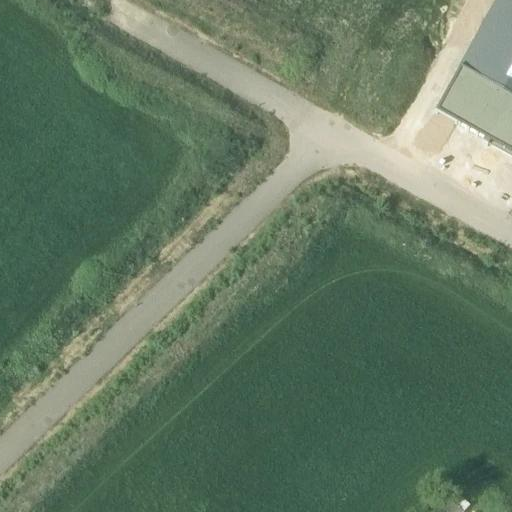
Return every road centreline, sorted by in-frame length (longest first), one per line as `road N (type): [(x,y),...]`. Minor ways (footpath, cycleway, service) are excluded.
road 1 (residential): [(0,455),(330,130)]
road 2 (residential): [(330,130),(113,4)]
road 3 (residential): [(330,130),(511,233)]
